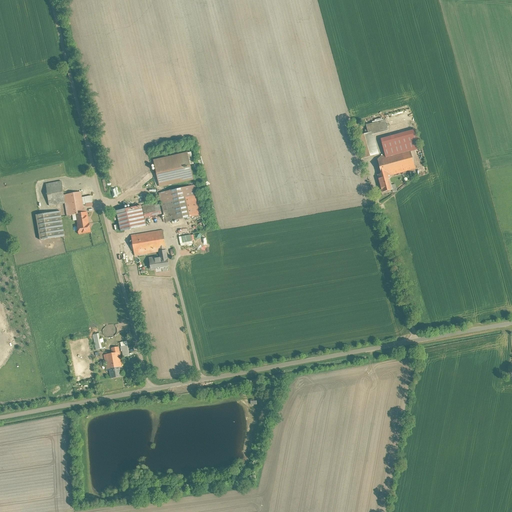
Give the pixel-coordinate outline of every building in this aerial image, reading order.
[(367,126),(369,133),(358,137),(365,158),(380,154),(374,135),(390,131),(387,120),(367,126)] [(394,190),(390,177),(417,169),(408,140),(384,147),(386,155),(379,157),(384,173),(378,175),(383,193),(394,190)] [(188,152),(154,160),(161,188),(194,180),(188,152)] [(50,206),(66,204),(68,216),(76,215),(80,235),(92,232),(88,212),(85,213),(84,205),(93,203),(92,196),(83,197),(82,192),(65,195),(63,182),(47,184),(50,206)] [(196,185),(160,193),(167,223),(202,214),(196,185)] [(132,195),(134,207),(117,211),(121,232),(147,226),(145,218),(163,215),(160,204),(155,205),(155,203),(139,206),(137,194),(132,195)] [(61,211),(38,215),(42,240),(66,236),(61,211)] [(162,268),(170,267),(164,230),(132,235),(136,256),(160,252),(161,256),(150,258),(152,270),(162,268)] [(191,234),(180,237),(182,247),(194,243),(191,234)] [(103,349),(100,334),(94,335),(97,350),(103,349)] [(131,356),(128,341),(121,343),(124,357),(131,356)] [(107,370),(110,369),(111,379),(123,377),(121,367),(124,366),(120,347),(112,349),(113,353),(104,355),(107,370)]
